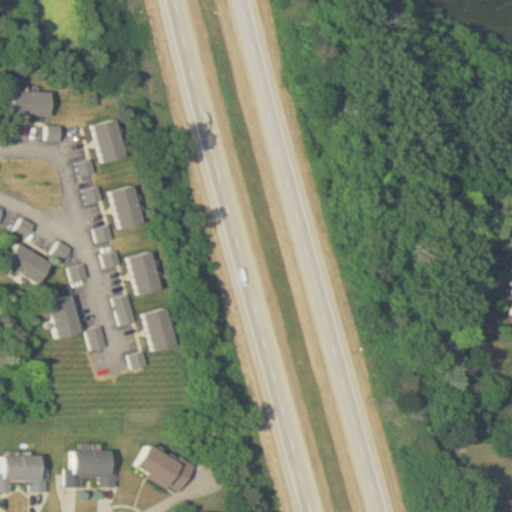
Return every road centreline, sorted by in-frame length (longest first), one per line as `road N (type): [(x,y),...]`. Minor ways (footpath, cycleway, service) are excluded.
road 1 (motorway): [(381,511),(243,0)]
road 2 (motorway): [(177,0),(312,511)]
